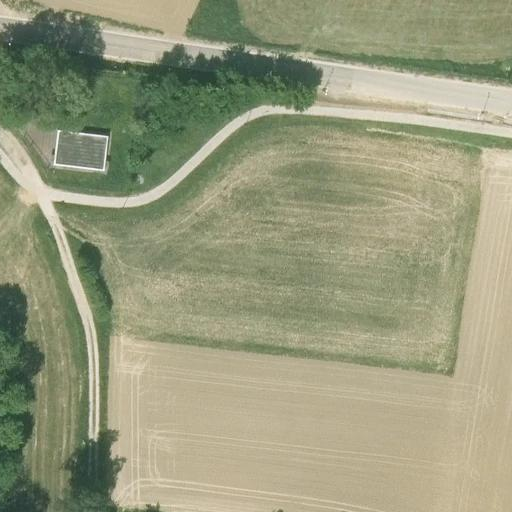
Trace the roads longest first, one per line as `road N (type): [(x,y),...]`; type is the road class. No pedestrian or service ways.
road 1 (tertiary): [(0,28),(511,104)]
road 2 (track): [(43,196),(87,317),(91,511)]
